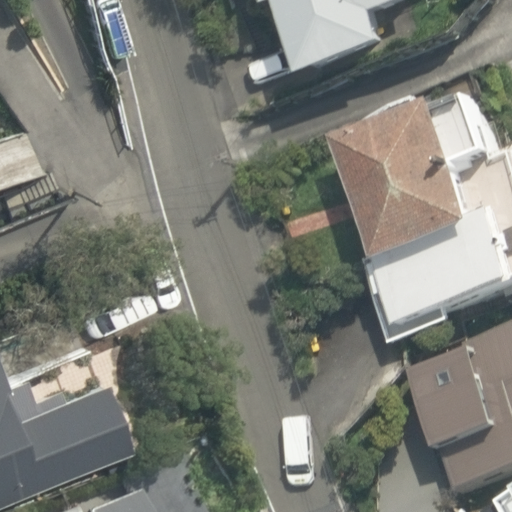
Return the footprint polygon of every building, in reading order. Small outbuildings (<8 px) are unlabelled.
[(279,0),(287,16),(303,9),(341,93),(465,37),(448,0),(279,0)] [(511,127),(499,93),(359,146),(432,340),(511,309),(511,127)] [(0,344),(0,505),(129,451),(83,342),(12,372),(0,344)] [(155,511),(151,498),(112,511),(155,511)] [(511,511),(511,502),(492,511),(511,511)]
